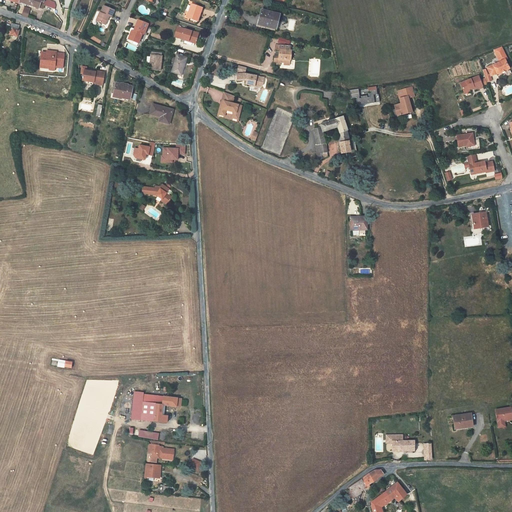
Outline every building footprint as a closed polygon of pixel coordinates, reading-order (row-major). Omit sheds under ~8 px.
[(27,0),(26,5),(39,9),(39,8),(43,10),(45,5),(45,2),(44,2),(44,0),(27,0)] [(45,2),(45,5),(54,8),(55,6),(54,2),(48,0),(44,0),(44,2),(45,2)] [(188,5),(186,10),(189,11),(187,17),(190,17),(198,20),(203,7),(192,4),(191,6),(188,5)] [(113,10),(102,6),(99,13),(98,13),(94,21),(104,25),(107,16),(110,17),(113,10)] [(30,9),(24,7),(22,14),(28,16),(30,9)] [(269,11),(260,8),(254,25),(272,30),(274,25),(277,26),(279,18),(269,14),(269,11)] [(135,20),(132,29),(131,31),(129,31),(127,35),(128,36),(127,39),(131,40),(131,39),(136,40),(139,33),(141,34),(145,23),(135,20)] [(199,34),(178,27),(174,36),(185,40),(184,44),(193,47),(194,44),(196,44),(199,34)] [(19,30),(18,30),(10,28),(8,35),(18,36),(19,30)] [(278,56),(274,56),(273,62),(279,62),(283,63),(283,65),(289,65),(289,59),(289,60),(290,50),(289,50),(289,46),(275,44),(274,49),(279,49),(278,54),(278,56)] [(495,52),(500,62),(493,65),(493,64),(487,67),(491,75),(497,73),(497,74),(509,69),(505,60),(507,59),(503,49),(495,52)] [(47,53),(42,53),(41,65),(50,66),(50,69),(55,70),(55,67),(63,68),(64,54),(56,53),(57,52),(52,51),(52,54),(47,53)] [(157,69),(158,55),(158,54),(148,53),(148,54),(148,55),(147,61),(146,67),(157,69)] [(184,58),(176,56),(171,73),(180,76),(184,58)] [(93,72),(83,70),(81,80),(91,81),(91,82),(101,84),(103,72),(93,70),(93,72)] [(237,77),(237,83),(244,83),(246,83),(245,87),(249,87),(250,88),(254,89),(256,87),(259,90),(262,87),(258,83),(255,83),(256,79),(244,76),(237,77)] [(478,76),(460,83),(463,92),(469,90),(469,89),(473,87),(474,90),(482,86),(487,84),(487,83),(486,79),(480,81),(478,76)] [(114,82),(113,93),(112,96),(129,98),(132,85),(114,82)] [(359,97),(358,89),(349,90),(351,98),(357,97),(358,105),(379,102),(378,94),(377,94),(376,86),(368,88),(369,95),(359,97)] [(408,96),(408,97),(415,96),(412,87),(398,91),(399,96),(401,95),(402,98),(408,96)] [(224,93),(216,111),(222,114),(224,109),(231,112),(229,117),(235,120),(240,108),(231,104),(234,98),(224,93)] [(395,105),(397,115),(404,114),(404,111),(411,109),(408,97),(408,96),(402,98),(401,95),(399,96),(401,103),(395,105)] [(152,104),(150,113),(163,117),(162,121),(170,124),(174,110),(152,104)] [(321,124),(322,127),(313,129),(316,145),(325,143),(326,143),(324,132),(337,127),(339,133),(348,130),(343,116),(321,124)] [(350,141),(348,130),(339,133),(341,143),(340,143),(342,153),(347,152),(356,150),(354,140),(350,141)] [(472,134),(459,136),(459,140),(457,141),(458,147),(467,146),(466,145),(473,144),(472,134)] [(152,156),(155,143),(150,142),(149,147),(140,145),(139,149),(135,148),(133,155),(136,158),(145,160),(146,154),(152,156)] [(327,153),(325,143),(316,145),(318,161),(322,159),(321,154),(327,153)] [(163,148),(163,156),(161,156),(161,162),(172,162),(173,159),(178,160),(178,154),(185,154),(185,145),(177,145),(176,148),(163,148)] [(476,163),(475,155),(468,156),(471,170),(475,170),(475,173),(485,171),(485,172),(492,171),(491,162),(484,163),(483,161),(476,163)] [(142,188),(142,195),(156,196),(161,199),(167,203),(171,197),(168,195),(171,192),(168,190),(165,187),(164,189),(160,187),(158,189),(155,187),(154,188),(142,188)] [(486,211),(470,214),(473,230),(489,227),(486,211)] [(365,218),(349,218),(350,231),(365,231),(365,218)] [(52,358),(51,365),(71,369),(72,362),(52,358)] [(149,420),(149,422),(168,420),(167,413),(162,414),(161,403),(174,402),(174,400),(174,394),(173,394),(173,400),(164,400),(161,400),(154,401),(155,419),(149,420)] [(154,401),(161,400),(161,395),(141,396),(142,422),(149,422),(149,420),(155,419),(154,401)] [(508,408),(493,410),(495,421),(499,421),(499,419),(501,419),(509,418),(510,419),(511,418),(511,410),(509,411),(508,408)] [(451,417),(452,427),(464,425),(465,428),(471,427),(469,414),(451,417)] [(156,433),(149,433),(149,437),(147,436),(147,445),(150,445),(150,455),(155,455),(156,450),(161,450),(161,438),(156,438),(156,433)] [(414,438),(390,440),(390,450),(414,449),(414,438)] [(160,457),(145,457),(145,469),(159,470),(160,457)] [(198,468),(200,461),(192,459),(190,466),(198,468)] [(367,475),(370,481),(380,475),(379,470),(373,472),(370,474),(367,475)] [(357,482),(361,489),(366,486),(366,483),(370,481),(367,475),(357,482)] [(358,491),(361,489),(357,482),(352,485),(347,488),(353,497),(358,494),(358,491)] [(399,502),(407,495),(397,482),(371,503),(372,511),(383,511),(382,508),(396,498),(399,502)]
